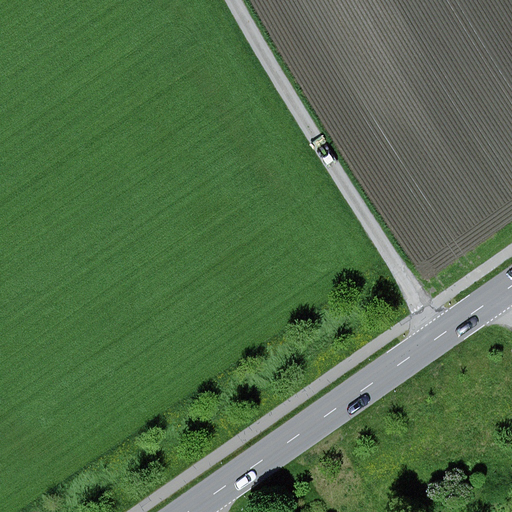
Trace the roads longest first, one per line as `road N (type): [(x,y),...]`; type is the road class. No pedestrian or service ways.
road 1 (track): [(232,0),(441,336)]
road 2 (secondary): [(187,511),(511,285)]
